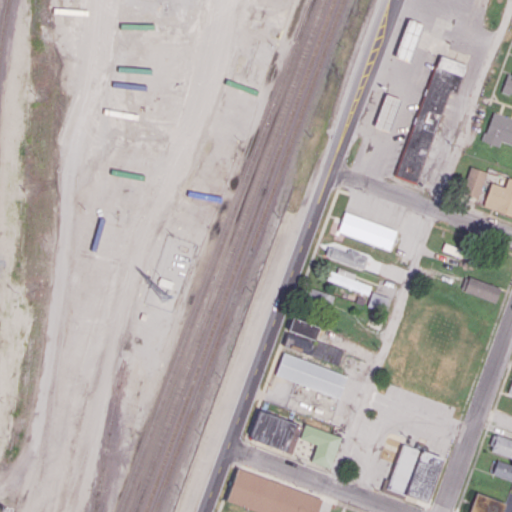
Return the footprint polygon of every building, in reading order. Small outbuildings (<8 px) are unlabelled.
[(406,19),(420,24),(407,62),(393,56),(406,19)] [(439,54),(394,175),(415,183),(449,91),(456,93),(467,65),(439,54)] [(511,75),(507,74),(501,91),(511,94),(511,75)] [(384,94),(398,99),(387,131),(372,126),(384,94)] [(511,118),(492,112),(482,141),(499,146),(501,141),(511,144),(511,118)] [(462,192),(478,198),(487,172),(471,166),(462,192)] [(511,178),(508,177),(504,187),(491,182),(482,206),(511,216),(511,178)] [(344,211),(397,230),(390,250),(337,231),(344,211)] [(482,257),(444,242),(441,249),(479,264),(482,257)] [(327,245),(323,256),(363,270),(368,257),(346,249),(345,252),(327,245)] [(404,267),(384,260),(379,274),(399,281),(404,267)] [(331,264),(326,278),(368,295),(372,286),(352,278),(354,273),(331,264)] [(499,289),(464,276),(460,288),(494,301),(499,289)] [(303,287),(298,301),(328,311),(333,295),(311,287),(309,289),(303,287)] [(371,291),(366,305),(383,311),(388,297),(371,291)] [(293,317),(289,330),(315,340),(319,326),(293,317)] [(283,345),(346,368),(352,353),(315,340),(289,330),(283,345)] [(282,352),(273,375),(337,398),(345,375),(282,352)] [(292,453),(303,425),(259,409),(249,434),(251,438),(292,453)] [(330,468),(341,436),(304,424),(299,438),(316,444),(311,461),(330,468)] [(511,440),(511,458),(490,450),(492,445),(489,443),(492,434),(496,435),(511,440)] [(400,444),(384,486),(402,493),(419,450),(400,444)] [(441,459),(419,450),(402,493),(425,502),(441,459)] [(511,464),(497,459),(492,473),(511,480),(511,464)] [(256,511),(225,500),(237,468),(321,499),(316,511),(256,511)] [(475,492),(467,511),(500,511),(504,502),(475,492)]
